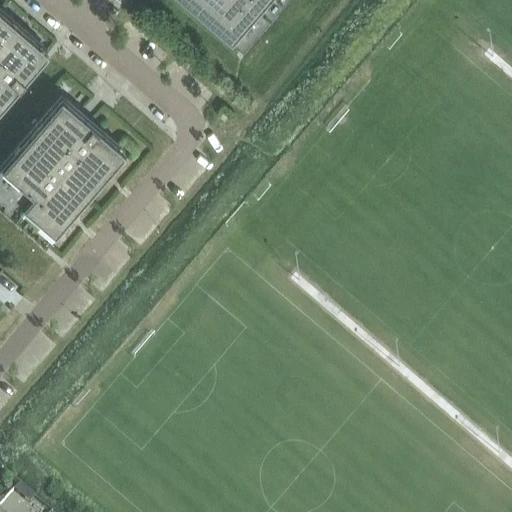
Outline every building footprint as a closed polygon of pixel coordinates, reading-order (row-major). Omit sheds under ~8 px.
[(246,40),(281,0),(188,0),(230,36),(235,30),(246,40)] [(0,102),(43,53),(31,43),(36,38),(0,6),(0,102)] [(0,202),(39,236),(58,213),(64,218),(114,159),(125,147),(119,143),(66,98),(56,109),(51,104),(0,163),(0,202)] [(227,108),(217,119),(224,126),(234,115),(227,108)] [(19,483),(13,489),(21,496),(26,490),(19,483)]
